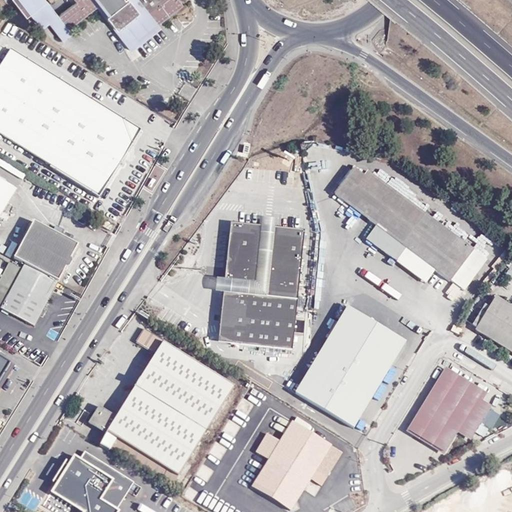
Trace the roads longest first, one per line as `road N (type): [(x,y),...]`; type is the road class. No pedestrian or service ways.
road 1 (secondary): [(0,494),(274,54),(301,32)]
road 2 (secondary): [(244,0),(250,41),(235,90),(0,466)]
road 3 (motorway): [(320,34),(364,54),(511,161)]
road 4 (unknown): [(442,337),(430,309),(406,288),(357,266),(344,274),(319,365)]
road 5 (residential): [(511,377),(442,337),(374,462)]
road 6 (motorway): [(396,0),(511,100)]
road 7 (residential): [(387,509),(511,442)]
road 8 (unknown): [(221,111),(184,84),(185,46),(206,26),(200,0)]
